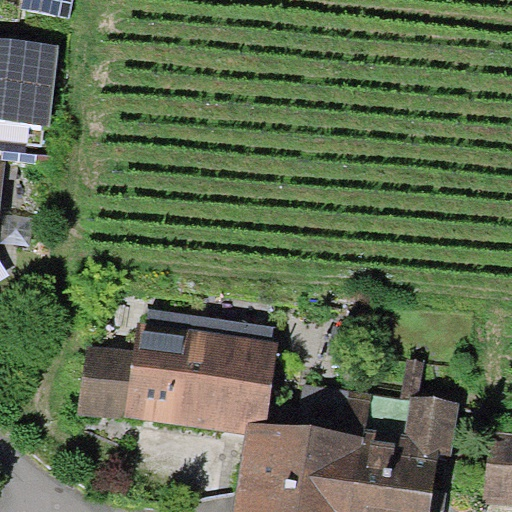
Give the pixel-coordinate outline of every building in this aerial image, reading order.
[(60,54),(0,48),(0,142),(42,147),(43,130),(52,131),(60,54)] [(81,417),(246,438),(248,426),(267,429),(278,344),(140,326),(136,357),(90,351),(81,417)] [(405,451),(363,445),(352,511),(446,511),(449,495),(437,494),(442,459),(451,460),(459,408),(412,402),(405,451)] [(248,426),(246,438),(235,511),(352,511),(363,445),(267,429),(248,426)] [(511,436),(494,436),(490,507),(511,507),(511,436)]
